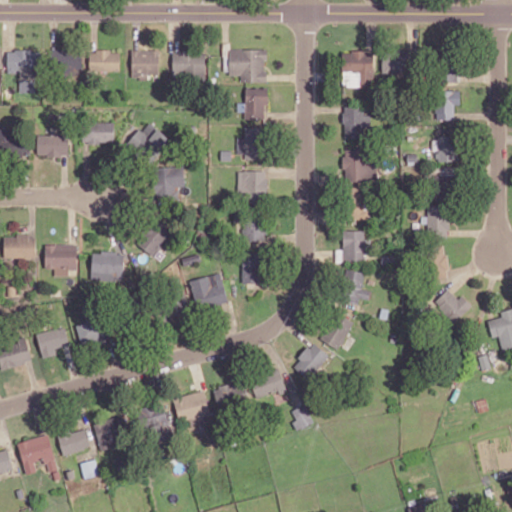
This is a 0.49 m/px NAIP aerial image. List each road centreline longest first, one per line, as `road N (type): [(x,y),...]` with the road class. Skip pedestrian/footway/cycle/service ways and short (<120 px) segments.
road 1 (residential): [(0,12),(511,14)]
road 2 (residential): [(0,410),(243,342),(295,308)]
road 3 (residential): [(306,0),(307,253),(295,308)]
road 4 (residential): [(511,245),(498,207),(500,15)]
